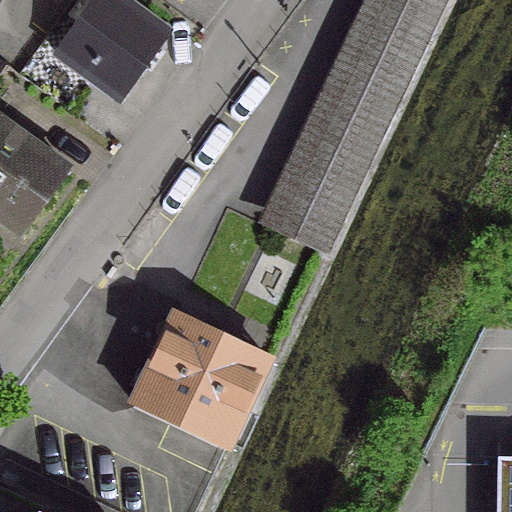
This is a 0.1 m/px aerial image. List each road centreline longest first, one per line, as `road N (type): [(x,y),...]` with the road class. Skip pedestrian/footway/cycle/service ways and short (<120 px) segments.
road 1 (residential): [(277,0),(176,128),(0,381)]
road 2 (unknown): [(486,390),(455,460),(453,511)]
